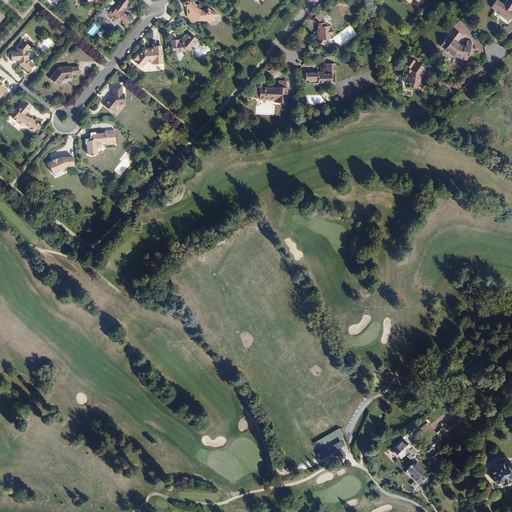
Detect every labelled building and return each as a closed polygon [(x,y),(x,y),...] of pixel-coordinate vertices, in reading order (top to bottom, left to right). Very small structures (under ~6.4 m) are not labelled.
[(126,14),(126,13),(124,13),(123,13),(123,12),(123,11),(121,10),(129,1),(127,0),(116,0),(117,0),(119,2),(108,14),(113,18),(115,16),(118,18),(118,20),(120,21),(121,22),(123,22),(126,25),(132,18),(128,15),(127,16),(126,15),(126,14)] [(511,0),(508,5),(500,0),(495,7),(511,19),(511,0)] [(218,18),(218,15),(214,12),(212,12),(210,10),(208,13),(204,10),(202,12),(199,10),(199,7),(193,2),(190,2),(189,1),(184,2),(185,6),(187,8),(189,17),(195,22),(204,21),(206,22),(208,22),(210,23),(211,21),(213,21),(215,19),(218,18)] [(331,33),(330,24),(325,24),(324,21),(319,21),(317,20),(323,12),(318,8),(310,18),(316,22),(316,29),(315,29),(316,38),(314,41),(322,44),(324,38),(328,37),(328,33),(331,33)] [(454,42),(456,39),(460,33),(450,27),(449,29),(451,30),(448,35),(446,33),(438,45),(452,55),(465,59),(471,40),(467,39),(465,44),(463,43),(462,46),(458,45),(454,42)] [(189,49),(197,39),(190,33),(183,42),(181,43),(178,43),(178,40),(170,40),(171,52),(184,51),(185,52),(189,50),(189,49)] [(28,57),(29,56),(29,52),(27,50),(27,49),(30,45),(23,39),(17,46),(18,50),(11,51),(12,59),(19,59),(19,63),(28,70),(34,63),(28,58),(28,57)] [(162,64),(160,46),(153,46),(153,49),(148,49),(148,50),(142,51),(138,56),(136,55),(132,60),(133,61),(133,62),(140,68),(146,62),(152,61),(157,61),(157,65),(162,64)] [(417,86),(420,78),(419,77),(420,75),(422,76),(427,70),(421,65),(420,67),(410,59),(405,66),(409,69),(408,72),(409,73),(408,77),(407,77),(405,82),(407,83),(406,87),(414,89),(415,85),(417,86)] [(332,71),(332,63),(324,63),(324,71),(328,71),(332,71)] [(73,77),(72,74),(79,74),(79,66),(72,66),(72,68),(68,69),(67,66),(62,66),(59,70),(57,68),(49,77),(56,83),(59,79),(62,81),(64,78),(73,77)] [(328,83),(328,74),(324,74),(320,74),(320,71),(314,71),(314,72),(302,72),(302,75),(302,79),(302,80),(306,80),(314,80),(314,83),(328,83)] [(286,103),(286,87),(285,87),(285,81),(277,81),(277,87),(274,87),(275,90),(270,90),(270,88),(259,88),(259,91),(259,98),(259,100),(275,100),(275,103),(286,103)] [(113,110),(119,103),(126,102),(125,91),(124,91),(123,83),(113,84),(113,93),(105,103),(113,110)] [(31,118),(24,113),(26,110),(27,111),(32,106),(24,99),(22,102),(23,103),(20,106),(19,106),(17,108),(17,110),(18,110),(12,118),(22,126),(24,125),(25,124),(34,131),(40,124),(31,117),(31,118)] [(101,146),(100,142),(106,142),(105,138),(109,138),(110,144),(115,143),(113,129),(104,130),(104,132),(94,133),(94,132),(89,132),(89,136),(89,138),(85,138),(85,143),(87,143),(88,154),(89,154),(90,155),(95,154),(96,153),(97,153),(96,147),(99,147),(101,146)] [(67,165),(73,165),(73,156),(62,157),(62,156),(57,158),(57,157),(52,159),(52,160),(48,162),(52,172),(54,172),(61,169),(67,166),(67,165)] [(320,450),(344,434),(340,429),(316,444),(320,450)] [(404,460),(414,451),(405,441),(395,450),(404,460)] [(344,446),(341,442),(319,456),(321,460),(344,446)] [(511,459),(511,460),(510,461),(509,461),(508,460),(506,461),(506,459),(502,461),(502,462),(499,462),(500,464),(493,466),(497,480),(511,475),(511,459)] [(416,465),(406,474),(415,484),(425,476),(416,465)]
